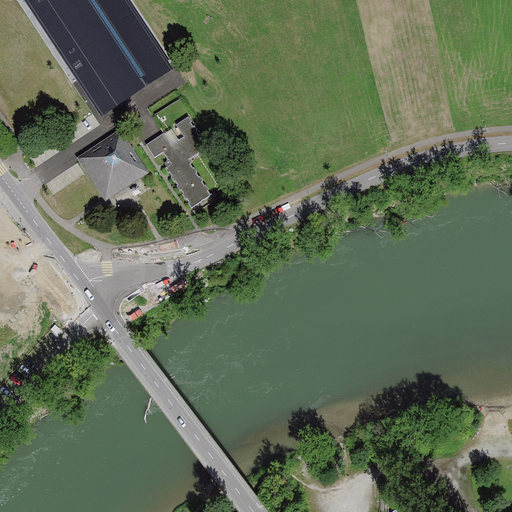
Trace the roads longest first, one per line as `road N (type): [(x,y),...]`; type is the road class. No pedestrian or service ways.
road 1 (unclassified): [(511,146),(480,146),(355,182),(185,265),(86,290)]
road 2 (unclassified): [(99,309),(253,511)]
road 3 (track): [(431,452),(330,466),(331,511)]
road 4 (unclassified): [(99,309),(0,417)]
road 5 (unclassified): [(0,173),(86,290)]
